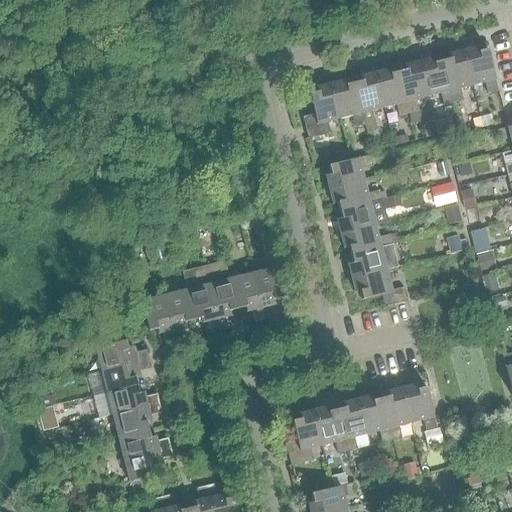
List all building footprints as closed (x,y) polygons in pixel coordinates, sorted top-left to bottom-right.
[(496,92),(486,50),(477,52),(476,48),(462,51),(470,86),(483,83),(486,94),(496,92)] [(462,51),(447,55),(449,59),(441,61),(451,103),(461,101),(458,89),(470,86),(462,51)] [(451,103),(441,61),(433,63),(432,59),(418,62),(426,97),(439,94),(442,105),(451,103)] [(397,73),(407,114),(417,112),(414,100),(426,97),(418,62),(403,66),(404,71),(397,73)] [(373,73),(382,108),(395,105),(398,117),(407,114),(397,73),(389,75),(388,70),(373,73)] [(352,84),(363,125),(373,123),(370,111),(382,108),(373,73),(359,77),(360,82),(352,84)] [(363,125),(352,84),(345,86),(343,81),(329,85),(338,119),(350,116),(353,128),(363,125)] [(325,122),(338,119),(329,85),(315,88),(316,93),(307,95),(312,115),(301,118),(306,140),(328,134),(325,122)] [(443,120),(433,122),(436,136),(447,133),(443,120)] [(511,151),(511,150),(511,126),(506,128),(494,131),(497,141),(508,138),(511,151)] [(506,176),(511,174),(511,150),(511,151),(511,152),(511,163),(503,166),(506,176)] [(344,151),(332,155),(335,163),(347,160),(344,151)] [(324,176),(327,191),(362,182),(359,169),(371,167),(368,156),(356,159),(326,167),(328,175),(324,176)] [(444,162),(444,163),(436,165),(439,177),(447,175),(448,175),(444,162)] [(468,164),(456,168),(459,177),(471,174),(468,164)] [(362,182),(327,191),(331,205),(336,204),(338,212),(389,199),(387,191),(377,193),(377,191),(365,194),(362,182)] [(454,202),(449,184),(430,189),(434,207),(454,202)] [(464,210),(475,207),(471,190),(460,193),(464,210)] [(335,221),(338,235),(373,226),(370,214),(392,208),(389,199),(338,212),(339,219),(335,221)] [(460,223),(455,206),(443,210),(447,226),(460,223)] [(214,224),(206,226),(207,231),(209,234),(215,233),(214,224)] [(376,239),(373,226),(338,235),(342,249),(347,248),(349,256),(390,245),(388,236),(376,239)] [(469,232),(472,244),(487,240),(484,228),(469,232)] [(445,239),(448,254),(459,251),(456,236),(445,239)] [(346,265),(350,279),(384,270),(396,267),(390,245),(349,256),(351,264),(346,265)] [(490,251),(474,255),(479,271),(494,268),(490,251)] [(228,280),(224,262),(179,273),(184,291),(191,321),(199,319),(201,324),(206,322),(209,334),(218,332),(227,329),(224,318),(229,316),(228,312),(236,310),(228,280)] [(273,268),(250,274),(262,320),(271,318),(268,306),(273,305),(272,301),(281,298),(273,268)] [(388,283),(384,270),(350,279),(353,293),(358,292),(360,301),(380,296),(383,307),(405,302),(399,280),(388,283)] [(253,323),(262,320),(250,274),(228,280),(236,310),(244,308),(245,312),(250,311),(253,323)] [(493,274),(480,277),(484,294),(498,290),(493,274)] [(191,321),(184,291),(162,296),(173,343),(183,341),(180,329),(185,328),(184,323),(191,321)] [(164,345),(173,343),(162,296),(139,302),(146,332),(155,330),(156,335),(161,334),(164,345)] [(503,297),(491,301),(493,308),(505,304),(503,297)] [(94,349),(99,372),(146,360),(144,351),(132,354),(131,349),(126,350),(124,341),(94,349)] [(511,358),(511,354),(501,356),(504,368),(503,368),(511,398),(511,397),(511,358)] [(148,369),(146,360),(99,372),(105,394),(135,386),(133,378),(138,377),(137,372),(148,369)] [(414,385),(400,389),(409,423),(421,420),(424,432),(435,429),(432,418),(424,388),(416,390),(414,385)] [(105,394),(111,416),(157,404),(155,395),(143,398),(142,393),(137,394),(135,386),(105,394)] [(397,427),(409,423),(400,389),(386,392),(387,397),(379,399),(390,441),(400,438),(397,427)] [(41,399),(44,409),(53,406),(50,396),(41,399)] [(380,443),(390,441),(379,399),(371,401),(370,396),(356,400),(365,435),(377,432),(380,443)] [(353,438),(365,435),(356,400),(342,404),(343,408),(335,410),(346,452),(355,449),(353,438)] [(159,413),(157,404),(111,416),(116,438),(146,430),(144,422),(149,421),(148,416),(159,413)] [(54,419),(51,408),(37,412),(40,422),(54,419)] [(336,454),(346,452),(335,410),(327,412),(326,408),(312,411),(321,446),(333,443),(336,454)] [(308,449),(321,446),(312,411),(298,415),(299,419),(290,422),(295,441),(284,444),(289,466),(311,461),(308,449)] [(148,438),(146,430),(116,438),(128,483),(158,475),(156,467),(160,466),(159,460),(171,458),(166,439),(154,442),(153,437),(148,438)] [(511,442),(511,443),(500,446),(503,456),(511,454),(511,442)] [(59,452),(58,446),(46,449),(47,455),(59,452)] [(355,465),(358,477),(371,474),(368,462),(355,465)] [(400,465),(403,480),(415,477),(412,462),(400,465)] [(343,474),(330,477),(333,488),(339,487),(346,485),(343,474)] [(306,504),(308,511),(335,511),(345,510),(341,497),(353,494),(350,484),(346,485),(339,487),(333,488),(309,494),(311,503),(306,504)] [(210,511),(234,511),(231,498),(223,500),(221,495),(216,496),(213,485),(204,487),(210,511)] [(186,511),(210,511),(204,487),(195,489),(198,501),(193,502),(194,507),(186,509),(186,511)] [(186,511),(186,509),(178,511),(177,506),(172,508),(169,496),(151,501),(153,511),(186,511)]
